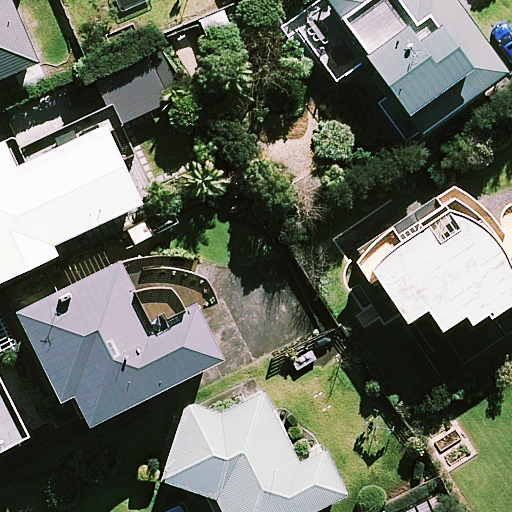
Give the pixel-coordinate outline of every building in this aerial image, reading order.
[(0,0),(0,75),(38,60),(12,0),(0,0)] [(316,0),(286,23),(331,84),(368,57),(423,132),(505,71),(453,0),(316,0)] [(143,201),(105,122),(15,165),(6,146),(0,149),(0,278),(57,251),(53,243),(143,201)] [(367,273),(370,270),(406,319),(423,307),(464,363),(511,327),(511,252),(459,180),(395,227),(391,222),(351,251),(367,273)] [(150,330),(118,264),(19,311),(61,398),(75,391),(90,421),(222,358),(198,307),(150,330)] [(0,448),(26,435),(0,382),(0,448)] [(298,461),(262,389),(217,412),(189,401),(160,473),(216,497),(223,511),(307,511),(346,493),(323,448),(298,461)]
